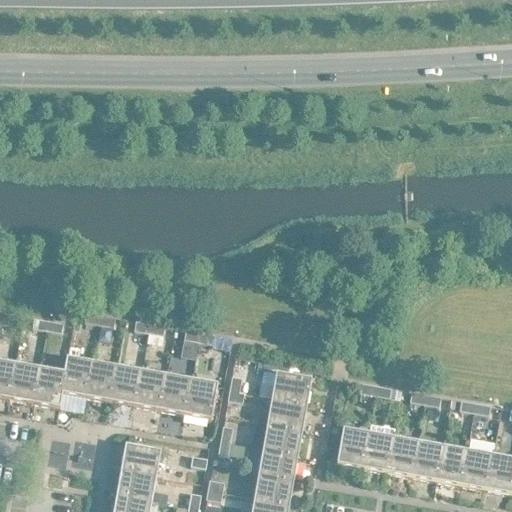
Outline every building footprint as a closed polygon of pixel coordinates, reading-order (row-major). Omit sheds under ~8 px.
[(4,312),(2,322),(16,325),(18,315),(4,312)] [(89,322),(104,325),(106,315),(91,312),(89,322)] [(106,315),(104,325),(118,327),(120,317),(106,315)] [(37,328),(52,331),(53,321),(39,318),(37,328)] [(53,321),(52,331),(66,333),(68,323),(53,321)] [(139,331),(153,333),(155,324),(141,321),(139,331)] [(155,324),(153,333),(168,336),(170,326),(155,324)] [(189,340),(203,342),(205,332),(190,330),(189,340)] [(205,332),(203,342),(218,345),(220,335),(205,332)] [(67,393),(91,398),(97,362),(71,358),(69,373),(70,373),(66,393),(67,393)] [(0,396),(14,399),(20,364),(0,360),(0,396)] [(91,398),(116,402),(122,367),(97,362),(91,398)] [(269,363),(268,371),(275,373),(281,374),(281,373),(313,379),(314,374),(313,372),(312,371),(269,363)] [(14,399),(39,404),(45,368),(20,364),(14,399)] [(116,402),(141,406),(147,371),(122,367),(116,402)] [(64,408),(67,393),(66,393),(70,373),(69,373),(45,368),(39,404),(64,408)] [(141,406),(165,411),(172,375),(147,371),(141,406)] [(281,374),(276,399),(312,405),(316,379),(313,379),(281,373),(281,374)] [(165,411),(190,415),(196,380),(172,375),(165,411)] [(236,377),(234,391),(244,393),(246,379),(236,377)] [(196,380),(190,415),(216,420),(222,384),(196,380)] [(365,393),(380,396),(381,386),(367,384),(365,393)] [(381,386),(380,396),(394,399),(396,389),(381,386)] [(244,393),(234,391),(233,399),(247,402),(249,394),(244,393)] [(415,402),(429,405),(431,395),(417,392),(415,402)] [(431,395),(429,405),(444,407),(446,397),(431,395)] [(276,399),(272,424),(307,430),(312,405),(276,399)] [(464,411),(479,413),(481,404),(466,401),(464,411)] [(481,404),(479,413),(493,416),(495,406),(481,404)] [(272,424),(268,449),(303,455),(307,430),(272,424)] [(228,426),(225,441),(235,443),(238,428),(228,426)] [(342,464),(367,469),(374,433),(348,429),(342,464)] [(367,469),(392,473),(398,438),(374,433),(367,469)] [(392,473),(417,477),(423,442),(398,438),(392,473)] [(235,443),(225,441),(223,456),(232,457),(233,456),(235,444),(235,443)] [(417,477),(442,482),(448,447),(423,442),(417,477)] [(235,444),(233,456),(250,459),(252,447),(235,444)] [(130,445),(126,471),(161,477),(166,451),(130,445)] [(442,482),(467,486),(473,451),(448,447),(442,482)] [(268,449),(263,473),(299,480),(303,455),(268,449)] [(467,486),(491,491),(498,455),(473,451),(467,486)] [(491,491),(511,494),(511,457),(498,455),(491,491)] [(212,459),(197,457),(196,466),(210,469),(212,459)] [(126,471),(121,495),(157,502),(157,501),(158,492),(161,477),(126,471)] [(263,473),(259,498),(294,504),(299,480),(263,473)] [(214,480),(212,490),(227,493),(229,483),(214,480)] [(227,493),(212,490),(211,500),(225,502),(227,493)] [(158,492),(157,501),(163,502),(170,504),(172,495),(158,492)] [(196,494),(193,508),(203,510),(206,495),(196,494)] [(121,495),(118,511),(154,511),(157,502),(121,495)] [(259,498),(256,511),(292,511),(294,504),(259,498)]
